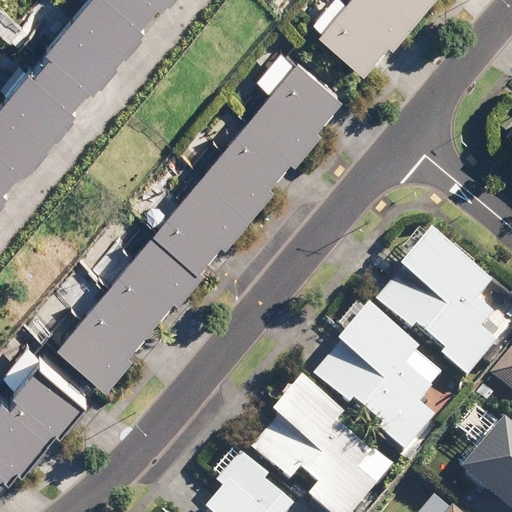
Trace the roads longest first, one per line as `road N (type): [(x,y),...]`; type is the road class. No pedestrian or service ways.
road 1 (residential): [(68,511),(408,138)]
road 2 (residential): [(0,243),(211,0)]
road 3 (residential): [(408,138),(511,13)]
road 4 (residential): [(408,138),(511,225)]
